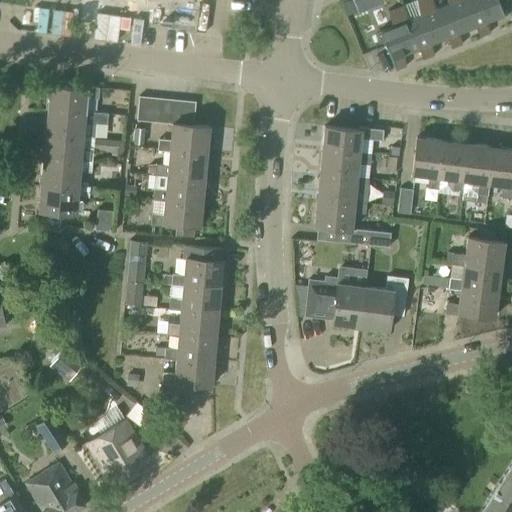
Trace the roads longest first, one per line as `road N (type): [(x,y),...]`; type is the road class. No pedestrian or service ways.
road 1 (residential): [(287,410),(267,249),(274,81)]
road 2 (residential): [(0,42),(274,81)]
road 3 (residential): [(274,81),(511,99)]
road 4 (tertiary): [(287,410),(359,383),(511,348)]
road 5 (tertiary): [(120,511),(287,410)]
